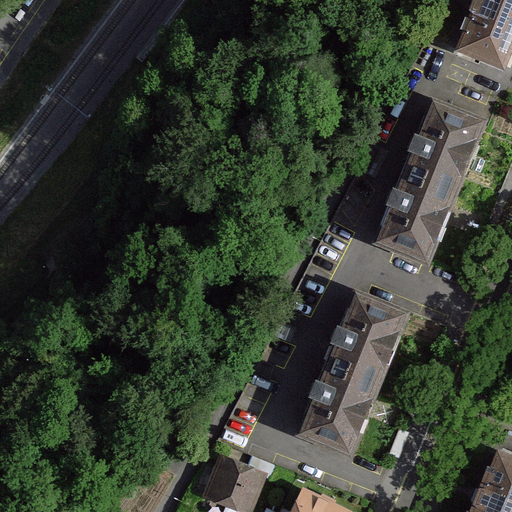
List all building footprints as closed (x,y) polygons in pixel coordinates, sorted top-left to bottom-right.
[(511,0),(462,0),(442,50),(495,72),(511,29),(511,0)] [(414,97),(355,238),(420,263),(475,122),(414,97)] [(350,291),(291,431),(356,456),(412,315),(350,291)] [(511,511),(511,454),(497,449),(472,511),(511,511)] [(205,451),(192,483),(199,486),(195,496),(241,511),(242,511),(258,470),(205,451)] [(291,484),(277,511),(340,511),(342,509),(291,484)]
